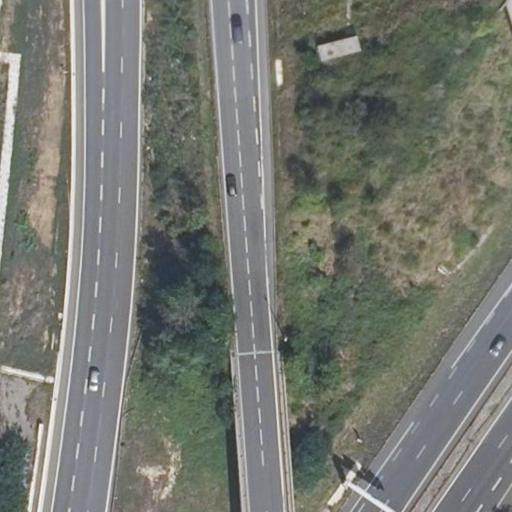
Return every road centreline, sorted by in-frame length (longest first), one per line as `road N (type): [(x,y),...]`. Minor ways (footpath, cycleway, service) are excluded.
road 1 (trunk): [(263,511),(226,0)]
road 2 (trunk): [(123,75),(110,323),(88,511)]
road 3 (motorway): [(511,322),(379,511)]
